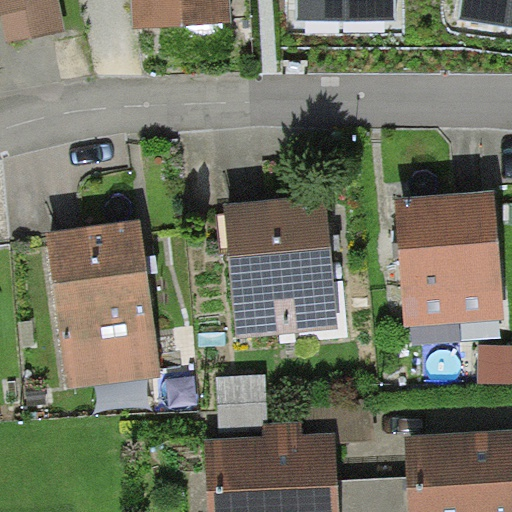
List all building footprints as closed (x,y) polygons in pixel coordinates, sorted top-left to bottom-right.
[(0,0),(0,18),(1,19),(8,46),(67,33),(59,0),(0,0)] [(131,0),(133,32),(229,27),(227,0),(131,0)] [(400,0),(288,0),(289,18),(401,19),(400,0)] [(511,0),(455,0),(452,26),(511,36),(511,0)] [(399,239),(405,329),(505,322),(495,196),(396,204),(399,239)] [(224,209),(238,338),(336,328),(327,245),(322,198),(224,209)] [(142,223),(47,236),(68,391),(163,378),(148,268),(142,223)] [(511,346),(480,346),(479,385),(511,385),(511,346)] [(217,378),(219,442),(265,440),(264,427),(269,427),(267,377),(217,378)] [(219,442),(206,442),(208,511),(339,511),(338,482),(337,437),(302,438),(302,426),(269,427),(264,427),(265,440),(219,442)] [(511,511),(511,432),(404,440),(407,479),(408,511),(511,511)] [(408,511),(407,479),(338,482),(339,511),(408,511)]
